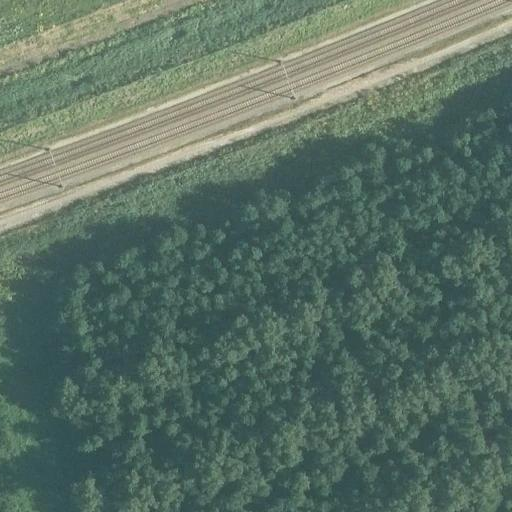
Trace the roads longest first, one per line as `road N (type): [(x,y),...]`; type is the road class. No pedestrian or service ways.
road 1 (track): [(0,226),(511,28)]
road 2 (track): [(0,291),(218,215)]
